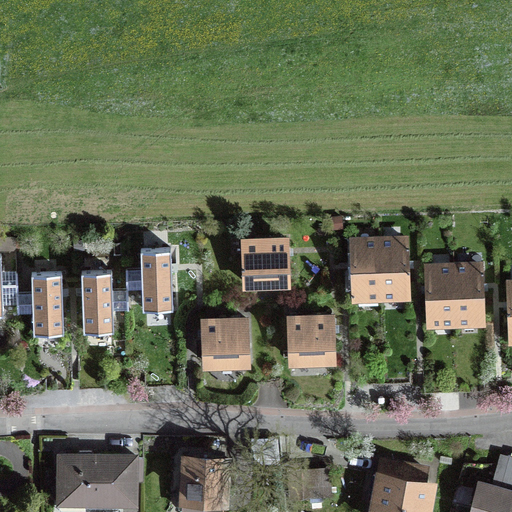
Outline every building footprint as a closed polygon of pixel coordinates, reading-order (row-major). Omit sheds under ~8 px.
[(410,238),(380,239),(382,300),(412,299),(410,238)] [(356,301),(382,300),(380,239),(354,240),(356,301)] [(293,240),(246,241),(247,291),(294,290),(293,240)] [(171,245),(140,247),(141,267),(126,268),(127,288),(143,287),(144,305),(174,304),(171,245)] [(0,252),(0,251),(0,312),(4,312),(3,300),(18,300),(18,292),(17,271),(1,272),(0,252)] [(484,265),(453,267),(456,325),(487,323),(484,265)] [(432,326),(456,325),(453,267),(429,268),(432,326)] [(111,268),(82,269),(85,330),(114,328),(113,309),(128,309),(127,288),(112,289),(111,268)] [(33,292),(18,292),(18,300),(19,312),(33,312),(34,330),(64,329),(61,270),(32,272),(33,292)] [(336,317),(290,318),(291,370),(337,369),(336,317)] [(251,319),(206,321),(209,372),(254,370),(251,319)] [(492,486),(481,483),(472,511),(511,511),(511,458),(502,456),(492,486)] [(140,460),(62,458),(60,506),(139,508),(140,460)] [(233,459),(187,458),(185,507),(231,508),(233,459)] [(329,473),(291,476),(294,500),(331,497),(329,473)] [(435,511),(440,486),(381,475),(374,511),(435,511)]
